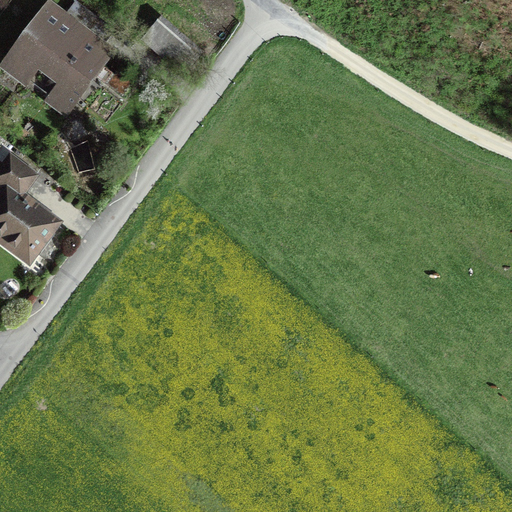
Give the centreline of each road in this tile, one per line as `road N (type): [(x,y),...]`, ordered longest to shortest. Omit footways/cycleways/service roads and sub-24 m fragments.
road 1 (residential): [(5,361),(269,8)]
road 2 (track): [(269,8),(427,107),(511,149)]
